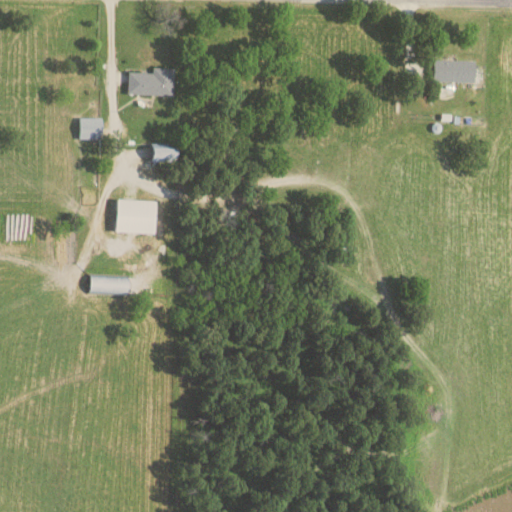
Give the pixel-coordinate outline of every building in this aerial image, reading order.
[(473,61),(432,60),(431,81),(473,82),(473,61)] [(171,96),(172,68),(150,68),(150,73),(126,72),(125,94),(171,96)] [(77,139),(100,139),(100,118),(77,118),(77,139)] [(149,161),(175,161),(175,144),(150,144),(149,161)] [(114,232),(153,233),(154,201),(115,200),(114,232)] [(127,276),(88,275),(87,294),(126,295),(127,276)]
